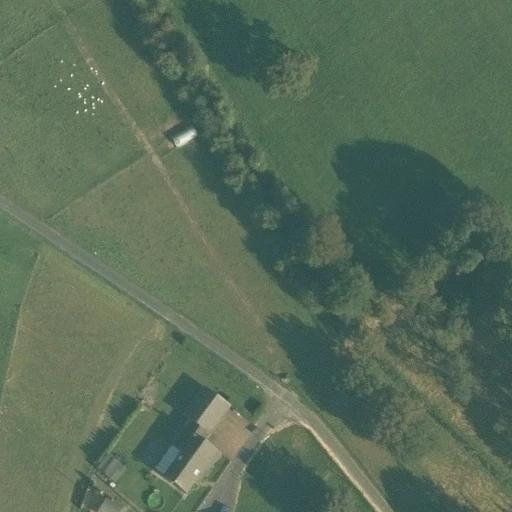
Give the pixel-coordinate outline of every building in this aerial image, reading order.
[(192,407),(217,425),(229,408),(204,390),(192,407)] [(217,425),(192,407),(185,417),(192,421),(210,435),(217,425)] [(185,430),(203,443),(210,435),(192,421),(185,430)] [(185,430),(173,448),(181,454),(164,478),(163,479),(186,496),(197,480),(200,482),(210,468),(207,466),(216,453),(203,443),(185,430)] [(155,472),(164,478),(181,454),(173,448),(155,472)] [(101,455),(94,472),(117,482),(124,465),(101,455)] [(112,511),(116,505),(101,498),(93,511),(112,511)]
